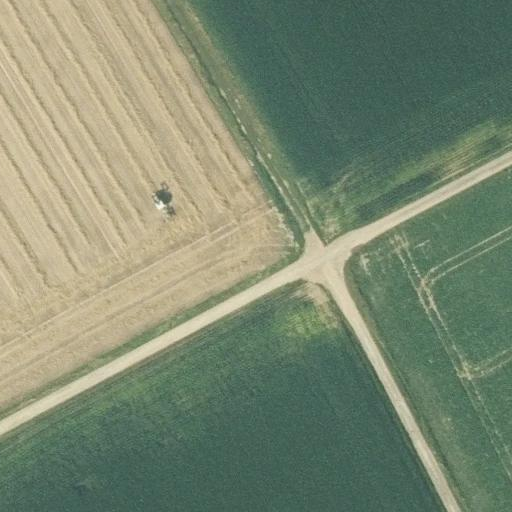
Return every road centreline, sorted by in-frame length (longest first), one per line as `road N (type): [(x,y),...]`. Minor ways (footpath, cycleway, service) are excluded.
road 1 (track): [(461,511),(332,258),(0,435)]
road 2 (track): [(511,160),(320,259)]
